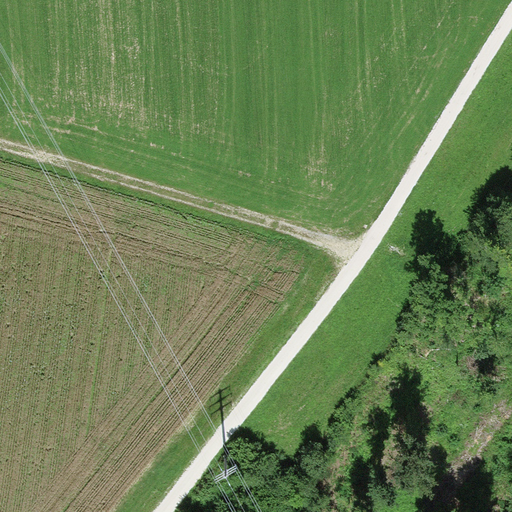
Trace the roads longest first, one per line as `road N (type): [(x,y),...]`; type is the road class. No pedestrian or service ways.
road 1 (track): [(160,511),(358,253),(511,10)]
road 2 (track): [(0,148),(358,253)]
